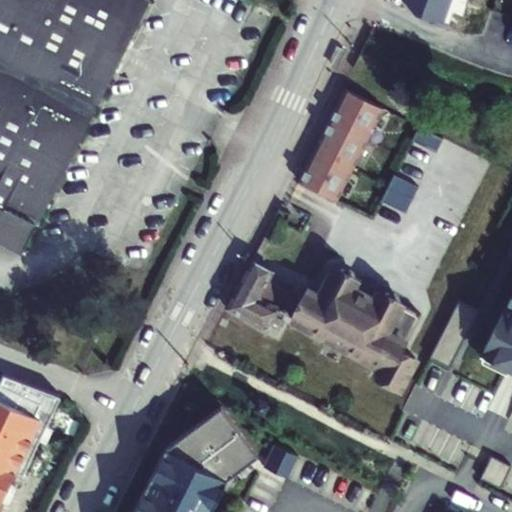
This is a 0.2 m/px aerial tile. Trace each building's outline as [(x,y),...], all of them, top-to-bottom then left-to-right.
[(0,0),(0,245),(12,252),(141,0),(0,0)] [(381,104),(342,84),(297,176),(333,194),(381,104)] [(441,134),(416,122),(409,134),(432,148),(441,134)] [(415,182),(390,171),(379,195),(402,207),(415,182)] [(263,306),(272,289),(262,283),(266,274),(245,263),(231,289),(216,316),(226,320),(228,315),(269,335),(278,318),(280,315),(263,306)] [(301,293),(296,302),(285,322),(373,368),(369,378),(393,391),(408,361),(395,354),(415,317),(390,304),(389,299),(379,294),(374,296),(363,290),(345,280),(344,274),(334,269),(329,271),(325,270),(310,298),(301,293)] [(511,369),(511,289),(480,353),(511,369)] [(475,312),(454,303),(423,358),(427,360),(444,370),(475,312)] [(0,490),(9,473),(16,476),(53,399),(0,378),(0,490)] [(203,511),(219,482),(251,460),(218,409),(161,449),(128,511),(203,511)] [(504,471),(485,461),(474,482),(493,493),(504,471)]
